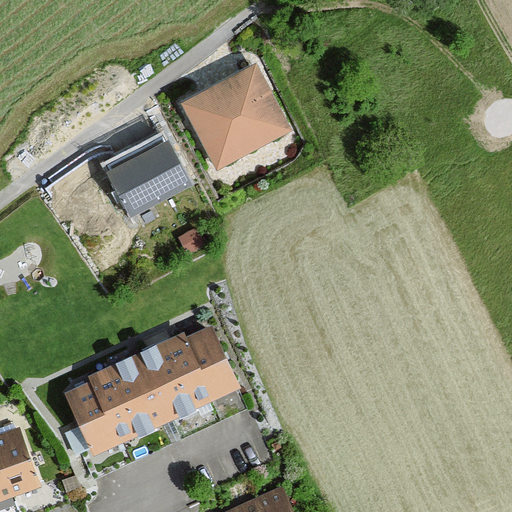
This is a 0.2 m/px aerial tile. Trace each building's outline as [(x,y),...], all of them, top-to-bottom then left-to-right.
[(194,67),(202,87),(242,71),(234,51),(194,67)] [(285,130),(252,68),(188,102),(221,164),(285,130)] [(187,182),(162,135),(131,152),(135,161),(112,173),(132,211),(187,182)] [(234,381),(212,332),(186,344),(184,339),(171,345),(168,338),(146,348),(148,355),(145,357),(146,360),(135,365),(133,362),(95,380),(97,384),(71,397),(94,446),(134,428),(139,437),(157,429),(153,419),(176,409),(180,418),(198,409),(194,400),(234,381)] [(38,482),(19,432),(0,439),(0,495),(35,483),(38,482)] [(38,482),(35,483),(46,511),(70,502),(60,474),(38,482)] [(291,511),(282,491),(235,511),(291,511)]
